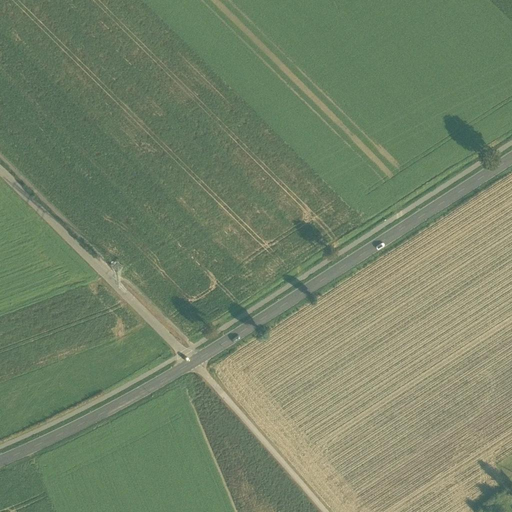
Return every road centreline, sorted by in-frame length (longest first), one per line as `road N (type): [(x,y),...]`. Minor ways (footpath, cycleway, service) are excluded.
road 1 (tertiary): [(192,361),(511,156)]
road 2 (unclassified): [(0,171),(192,361)]
road 3 (tertiary): [(0,461),(192,361)]
road 4 (unclassified): [(192,361),(325,511)]
